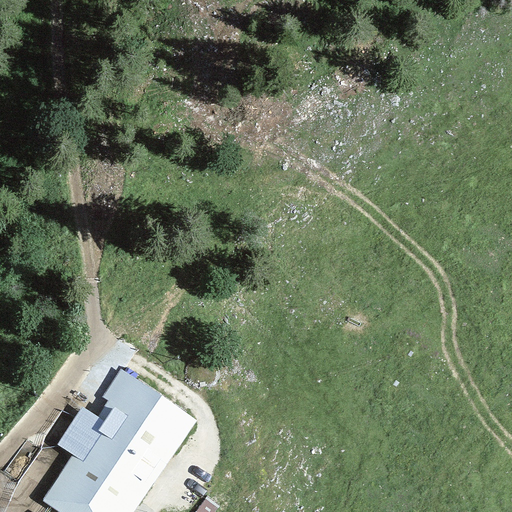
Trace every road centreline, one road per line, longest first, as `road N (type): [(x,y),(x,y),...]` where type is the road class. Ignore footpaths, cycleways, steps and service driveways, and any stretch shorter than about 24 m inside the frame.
road 1 (track): [(153,511),(213,422),(198,396),(103,343),(0,474)]
road 2 (track): [(103,343),(62,101),(54,0)]
